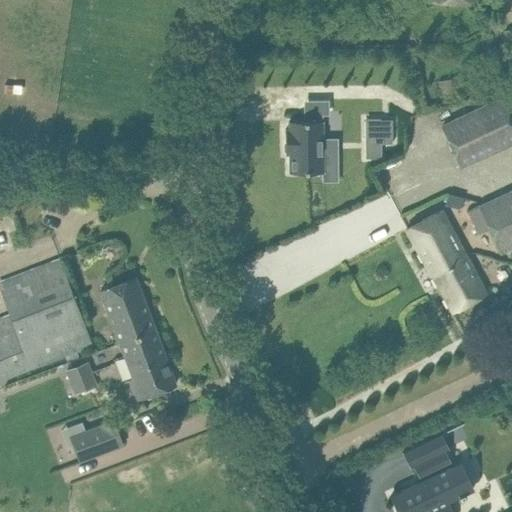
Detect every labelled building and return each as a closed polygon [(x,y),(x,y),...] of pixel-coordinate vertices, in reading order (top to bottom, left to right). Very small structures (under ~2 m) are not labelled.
[(504,48),(499,49),(489,52),(493,67),(489,68),(491,75),(496,73),(499,83),(511,79),(504,52),(504,48)] [(465,100),(460,78),(438,82),(442,104),(465,100)] [(260,92),(240,91),(239,116),(259,117),(260,92)] [(511,143),(511,117),(503,99),(502,97),(442,125),(461,167),(511,143)] [(289,129),(285,129),(285,154),(289,154),(289,172),(323,172),(323,153),(334,153),(333,140),(323,140),(322,121),(315,121),(315,112),(305,112),(305,121),(289,121),(289,129)] [(392,119),(379,119),(379,144),(392,143),(392,119)] [(511,246),(511,188),(479,204),(479,205),(468,210),(480,231),(489,226),(501,252),(511,246)] [(448,194),(445,205),(460,209),(463,198),(448,194)] [(466,256),(441,209),(424,219),(406,228),(432,275),(466,256)] [(486,293),(466,256),(432,275),(452,312),(486,293)] [(0,377),(1,379),(74,351),(92,344),(59,260),(0,282),(0,286),(11,315),(0,318),(0,377)] [(154,330),(134,277),(100,290),(120,343),(154,330)] [(154,330),(120,343),(133,378),(121,382),(129,402),(175,385),(154,330)] [(85,431),(88,439),(73,445),(79,461),(122,444),(113,421),(85,431)] [(472,490),(458,461),(451,464),(440,442),(409,457),(420,479),(391,493),(399,511),(450,511),(446,502),(472,490)]
